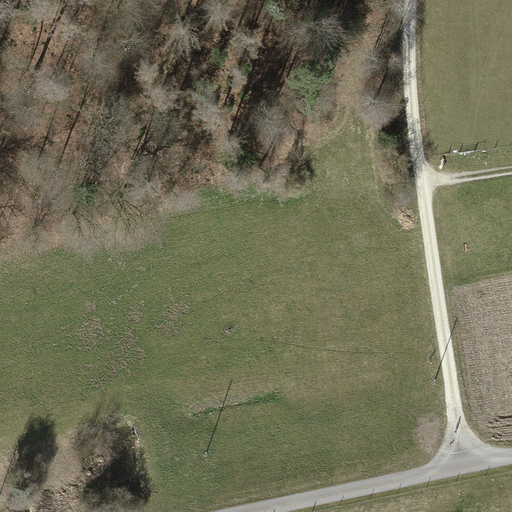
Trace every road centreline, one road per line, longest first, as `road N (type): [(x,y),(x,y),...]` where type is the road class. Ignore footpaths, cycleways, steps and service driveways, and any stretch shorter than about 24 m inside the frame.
road 1 (track): [(464,464),(407,51),(409,0)]
road 2 (unclassified): [(242,511),(511,457)]
